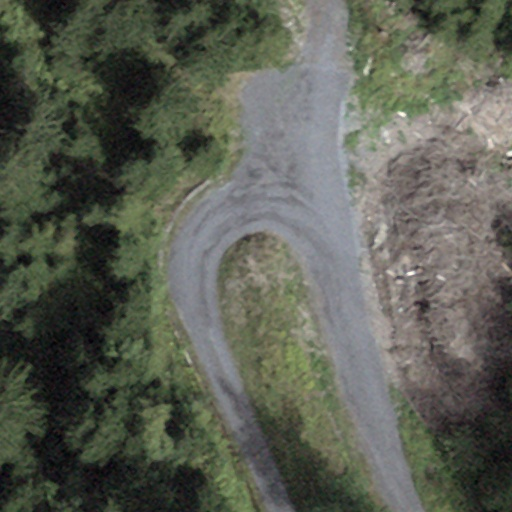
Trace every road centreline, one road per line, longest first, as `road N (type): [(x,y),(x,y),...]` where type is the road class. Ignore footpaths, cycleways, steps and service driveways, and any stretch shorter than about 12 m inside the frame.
road 1 (track): [(293,511),(202,270),(217,214),(292,179)]
road 2 (track): [(292,179),(316,221),(336,328),(413,511)]
road 3 (track): [(292,179),(329,70),(327,0)]
